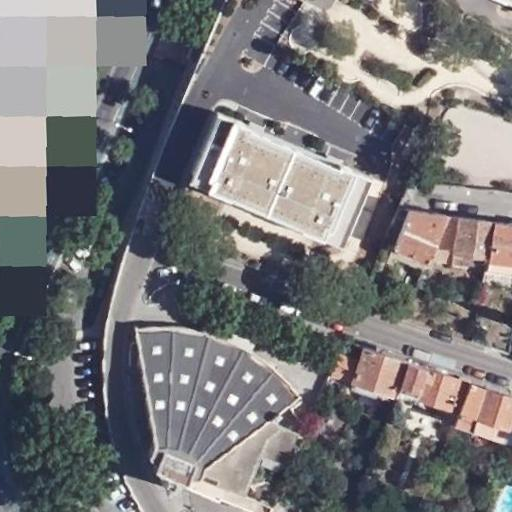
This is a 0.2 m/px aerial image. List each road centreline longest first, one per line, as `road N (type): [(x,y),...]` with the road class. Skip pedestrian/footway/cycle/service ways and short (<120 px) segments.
road 1 (residential): [(153,511),(135,485),(124,371),(124,297),(143,256),(172,254),(511,372)]
road 2 (secondary): [(0,322),(137,0)]
